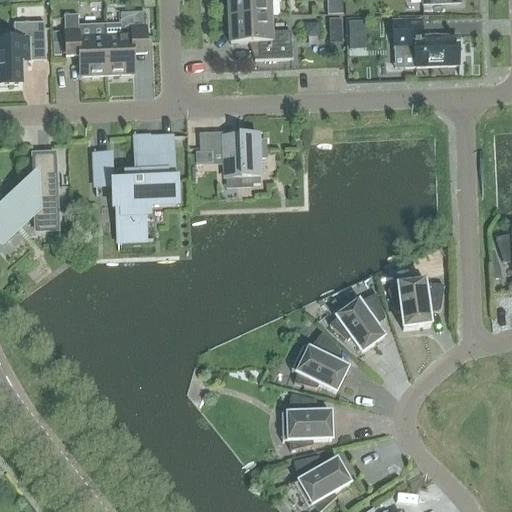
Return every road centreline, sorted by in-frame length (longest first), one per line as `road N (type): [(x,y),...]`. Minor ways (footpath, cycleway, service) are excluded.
road 1 (residential): [(172,109),(462,97)]
road 2 (residential): [(462,97),(472,351)]
road 3 (residential): [(458,359),(418,395),(408,430),(473,511)]
road 4 (residential): [(0,120),(172,109)]
road 5 (tertiary): [(94,511),(2,393)]
